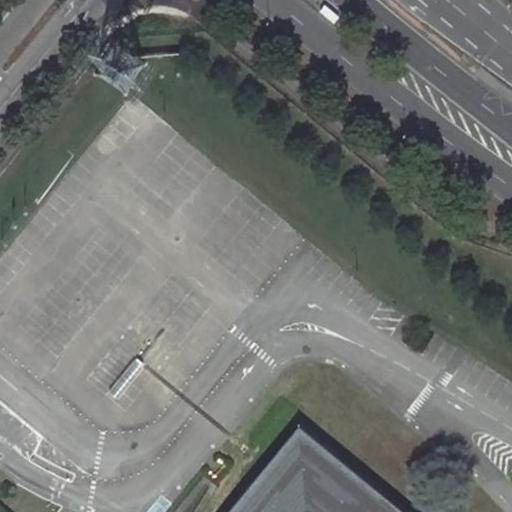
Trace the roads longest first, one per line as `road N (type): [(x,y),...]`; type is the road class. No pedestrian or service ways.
road 1 (primary): [(279,0),(511,184)]
road 2 (residential): [(0,103),(89,0)]
